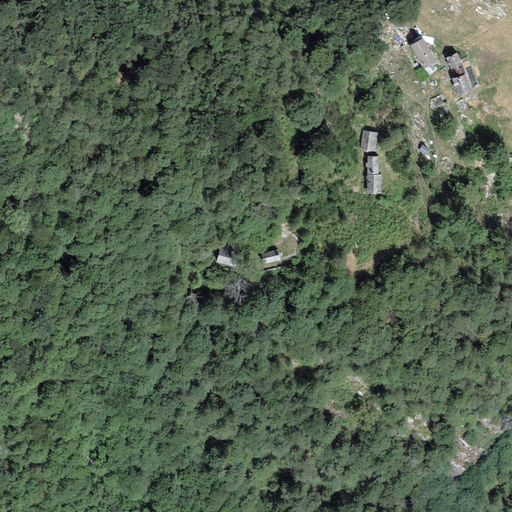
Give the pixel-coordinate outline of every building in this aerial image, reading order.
[(423,38),(409,46),(424,70),(437,62),(423,38)] [(456,52),(444,58),(450,71),(463,65),(456,52)] [(465,74),(451,79),(458,96),(472,91),(465,74)] [(442,109),(436,112),(439,118),(445,115),(442,109)] [(377,132),(362,131),(360,149),(375,151),(377,132)] [(429,149),(422,145),(418,151),(425,155),(429,149)] [(367,174),(378,174),(378,156),(367,156),(367,163),(366,163),(366,168),(367,168),(367,174)] [(367,174),(367,194),(381,195),(382,175),(378,174),(367,174)] [(240,249),(220,244),(216,262),(235,267),(240,249)] [(278,250),(260,255),(262,265),(281,260),(278,250)]
